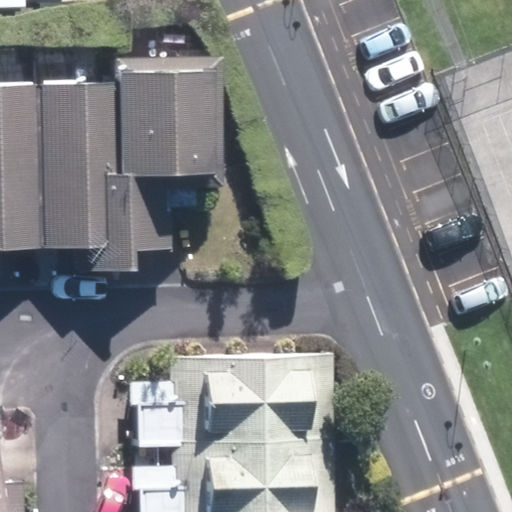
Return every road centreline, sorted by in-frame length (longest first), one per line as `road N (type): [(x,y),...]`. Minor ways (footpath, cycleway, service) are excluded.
road 1 (residential): [(377,300),(254,0)]
road 2 (residential): [(377,300),(58,319)]
road 3 (residential): [(457,511),(377,300)]
road 4 (residential): [(58,319),(67,511)]
